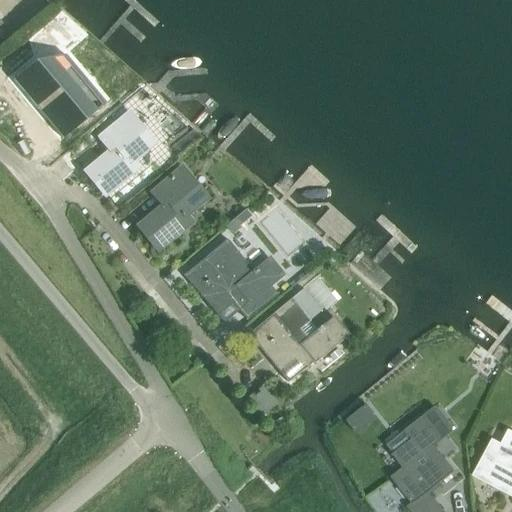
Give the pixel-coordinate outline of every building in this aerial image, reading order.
[(94,105),(53,58),(22,67),(0,86),(52,144),(94,105)] [(114,148),(85,172),(104,195),(137,168),(132,162),(145,151),(153,144),(143,131),(128,114),(103,135),(114,148)] [(184,217),(197,206),(205,199),(181,169),(155,190),(166,203),(138,227),(157,250),(189,223),(184,217)] [(245,210),(233,220),(239,227),(251,217),(245,210)] [(232,304),(239,311),(246,321),(277,296),(269,286),(273,283),(280,277),(267,261),(257,269),(256,268),(252,271),(226,240),(183,276),(217,316),(232,304)] [(248,335),(266,357),(288,383),(303,371),(338,342),(345,337),(331,320),(318,332),(309,321),(321,311),(303,290),(291,299),(248,335)] [(250,395),(258,414),(277,406),(268,387),(250,395)] [(366,405),(345,421),(356,435),(377,419),(366,405)] [(402,436),(387,448),(394,456),(404,469),(392,478),(393,479),(387,484),(407,508),(409,511),(443,511),(428,492),(453,472),(433,447),(441,441),(453,432),(434,408),(423,417),(405,431),(406,432),(402,436)] [(511,439),(508,437),(502,447),(493,443),(475,478),(476,478),(477,475),(511,493),(511,439)]
